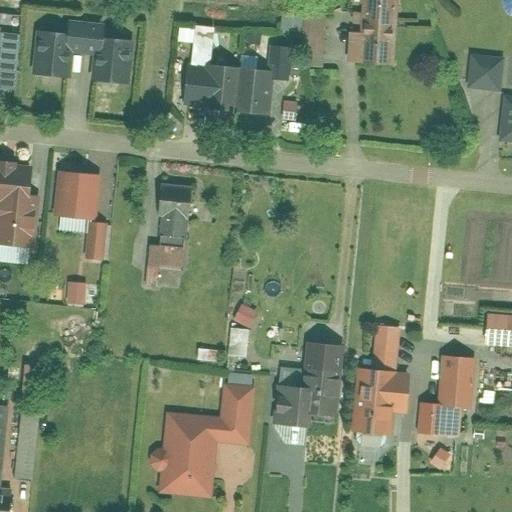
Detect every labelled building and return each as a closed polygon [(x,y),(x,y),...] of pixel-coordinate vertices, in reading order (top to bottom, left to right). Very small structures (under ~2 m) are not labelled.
[(351,0),(348,64),(395,67),(398,0),(351,0)] [(302,16),(300,65),(324,66),(326,17),(302,16)] [(73,76),(75,49),(100,51),(97,86),(125,88),(129,38),(114,37),(114,33),(77,30),(77,29),(36,25),(32,72),(73,76)] [(191,26),(186,73),(206,75),(212,28),(191,26)] [(0,86),(1,87),(4,65),(16,67),(21,35),(2,32),(0,44),(0,86)] [(469,84),(501,87),(504,56),(472,53),(469,84)] [(208,64),(204,108),(272,114),(275,70),(208,64)] [(0,241),(29,244),(36,169),(0,165),(0,241)] [(97,175),(57,171),(52,218),(89,222),(85,259),(100,260),(104,220),(93,219),(97,175)] [(196,181),(164,178),(158,238),(189,241),(196,181)] [(159,244),(156,267),(184,271),(187,247),(159,244)] [(69,282),(66,302),(82,304),(85,284),(69,282)] [(486,345),(511,346),(511,314),(488,313),(486,345)] [(409,372),(399,372),(402,336),(378,335),(377,340),(376,366),(356,365),(352,427),(391,430),(392,408),(406,409),(409,372)] [(280,381),(277,411),(275,425),(310,428),(311,415),(336,417),(343,351),(308,347),(304,384),(280,381)] [(440,402),(419,401),(416,435),(456,438),(459,404),(468,404),(471,358),(443,356),(440,402)] [(217,416),(162,411),(155,490),(219,495),(224,440),(250,442),(254,387),(220,384),(217,416)] [(0,412),(0,511),(7,511),(9,497),(0,495),(0,450),(4,413),(0,412)] [(449,453),(436,445),(426,461),(439,469),(449,453)]
